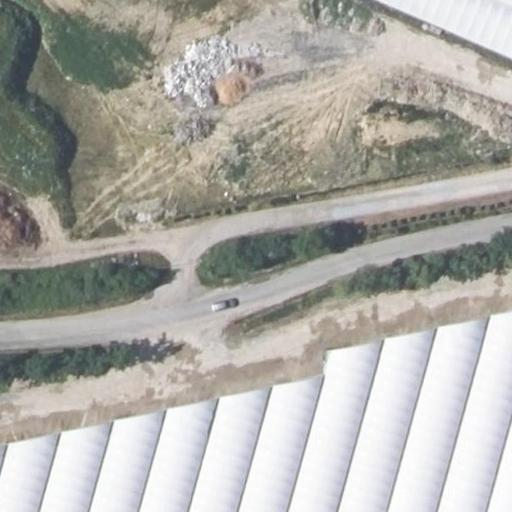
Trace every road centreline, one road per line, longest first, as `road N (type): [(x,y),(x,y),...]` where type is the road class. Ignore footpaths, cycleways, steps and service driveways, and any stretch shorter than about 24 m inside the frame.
road 1 (unclassified): [(162,315),(200,236),(511,178)]
road 2 (unclassified): [(511,226),(162,315)]
road 3 (unclassified): [(162,315),(0,332)]
